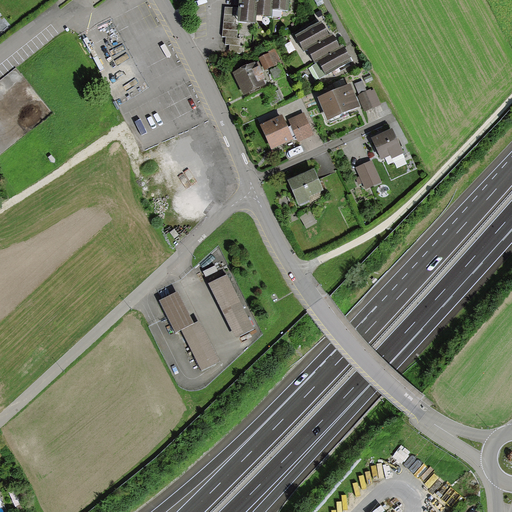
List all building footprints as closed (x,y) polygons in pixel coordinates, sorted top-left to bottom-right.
[(240,0),(239,11),(238,27),(253,28),(254,23),(255,0),(240,0)] [(255,0),(254,23),(268,24),(269,15),(270,0),(255,0)] [(270,0),(269,15),(286,17),(287,0),(270,0)] [(223,39),(237,40),(238,27),(239,11),(225,10),(223,39)] [(320,28),(295,41),(302,54),(305,52),(327,41),(320,28)] [(327,41),(305,52),(312,65),(338,51),(332,39),(327,41)] [(338,51),(312,65),(320,80),(349,64),(341,50),(338,51)] [(275,54),(259,61),(264,72),(280,65),(275,54)] [(257,67),(235,77),(243,96),(266,87),(257,67)] [(282,76),(279,69),(270,73),(273,80),(282,76)] [(355,87),(366,111),(378,106),(373,93),(367,96),(362,84),(355,87)] [(347,89),(320,100),(329,121),(356,110),(347,89)] [(304,112),(288,119),(291,126),(296,136),(298,142),(314,135),(304,112)] [(282,114),(260,124),(271,149),(294,139),(293,137),(296,136),(291,126),(288,127),(282,114)] [(391,136),(374,143),(382,161),(390,157),(392,161),(401,157),(391,136)] [(370,165),(355,171),(364,191),(378,185),(370,165)] [(312,177),(289,186),(297,205),(320,195),(312,177)] [(250,330),(225,279),(210,286),(235,337),(250,330)] [(177,296),(160,303),(175,336),(181,333),(200,374),(218,366),(199,324),(192,327),(177,296)]
